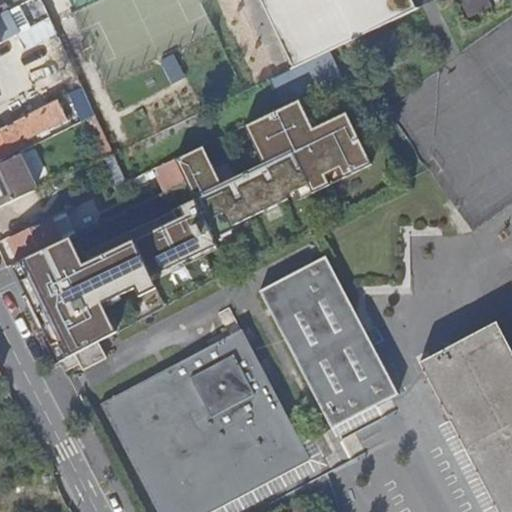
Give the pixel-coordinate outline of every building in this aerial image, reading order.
[(0,0),(0,17),(7,14),(12,12),(5,0),(0,0)] [(43,0),(33,0),(19,7),(23,13),(32,14),(42,9),(45,14),(49,12),(43,0)] [(262,0),(296,68),(419,9),(414,0),(262,0)] [(487,0),(462,0),(471,17),(491,7),(487,0)] [(9,18),(7,14),(0,17),(0,45),(14,38),(4,21),(9,18)] [(58,101),(0,130),(0,163),(19,154),(26,151),(22,143),(67,120),(58,101)] [(368,157),(340,105),(308,123),(296,102),(241,128),(259,166),(218,186),(200,148),(176,160),(186,184),(194,201),(172,211),(83,255),(82,252),(77,255),(70,239),(61,244),(22,262),(21,263),(29,280),(22,284),(52,347),(59,343),(67,360),(75,355),(89,348),(99,343),(110,337),(117,333),(102,306),(134,289),(139,298),(156,288),(150,277),(215,243),(210,234),(285,194),(283,191),(304,180),(309,188),(326,179),(322,171),(334,164),(339,173),(368,157)] [(116,153),(107,134),(100,137),(109,157),(116,153)] [(0,208),(38,191),(19,154),(0,163),(0,208)] [(176,160),(158,168),(168,192),(186,184),(176,160)] [(50,220),(12,239),(22,262),(61,244),(70,239),(77,236),(66,212),(50,220)] [(14,267),(13,267),(22,284),(29,280),(21,263),(14,267)] [(400,395),(330,264),(264,298),(334,431),(400,395)] [(511,511),(511,356),(495,324),(419,364),(496,511),(511,511)] [(216,511),(312,462),(244,331),(102,405),(157,511),(216,511)] [(61,363),(67,360),(59,343),(52,347),(60,363),(61,363)] [(67,360),(61,363),(66,372),(80,365),(83,371),(108,359),(99,343),(89,348),(75,355),(67,360)]
